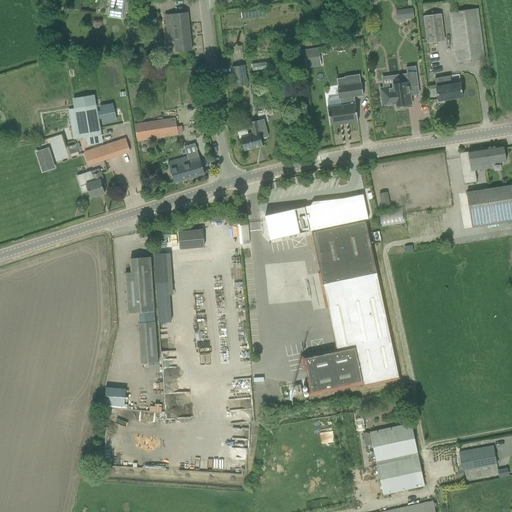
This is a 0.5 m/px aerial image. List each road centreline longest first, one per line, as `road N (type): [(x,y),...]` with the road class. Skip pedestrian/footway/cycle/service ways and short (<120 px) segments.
road 1 (tertiary): [(231,182),(511,128)]
road 2 (tertiary): [(0,257),(231,182)]
road 3 (unclassified): [(231,182),(205,0)]
